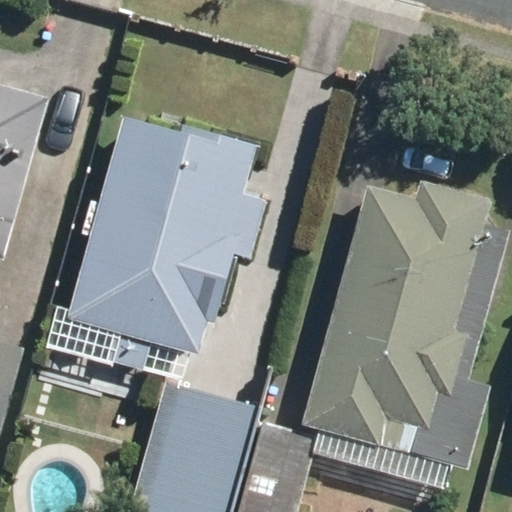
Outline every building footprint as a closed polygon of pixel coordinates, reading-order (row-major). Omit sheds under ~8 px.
[(0,266),(4,267),(49,100),(0,87),(0,266)] [(256,153),(120,118),(65,326),(200,362),(233,241),(256,247),(267,203),(244,197),(256,153)] [(297,511),(313,455),(441,490),(448,464),(470,470),(490,393),(468,388),(510,231),(484,224),(490,204),(415,185),(410,202),(359,189),(297,425),(308,428),(305,437),(262,425),(238,511),(297,511)] [(0,349),(0,438),(23,357),(0,349)] [(133,510),(138,511),(231,511),(259,411),(167,386),(133,510)]
